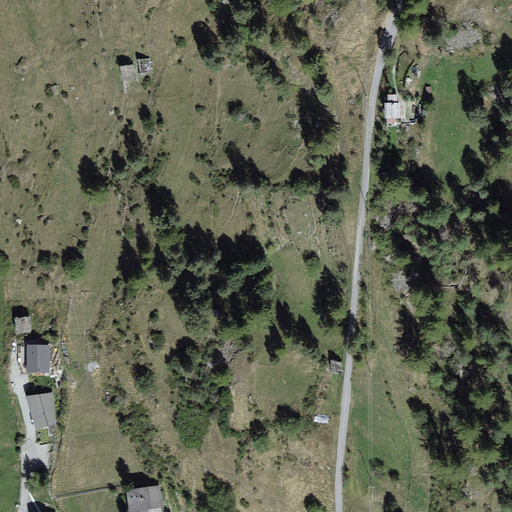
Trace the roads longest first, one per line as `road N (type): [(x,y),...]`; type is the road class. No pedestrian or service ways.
road 1 (unclassified): [(340,511),(334,425),(371,92),(400,0)]
road 2 (residential): [(14,346),(32,440),(23,511)]
